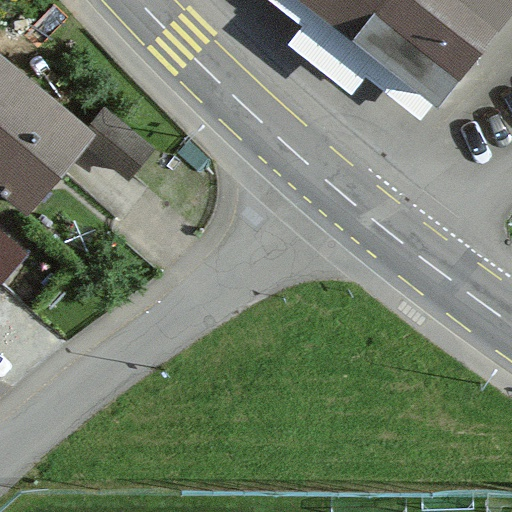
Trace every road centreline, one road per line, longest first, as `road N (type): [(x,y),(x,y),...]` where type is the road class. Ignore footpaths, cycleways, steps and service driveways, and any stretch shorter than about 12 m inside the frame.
road 1 (residential): [(0,465),(168,321),(334,196)]
road 2 (tertiary): [(133,0),(334,196)]
road 3 (tertiary): [(334,196),(511,330)]
